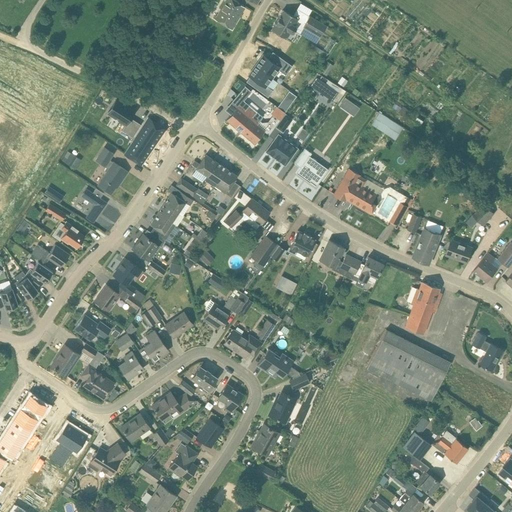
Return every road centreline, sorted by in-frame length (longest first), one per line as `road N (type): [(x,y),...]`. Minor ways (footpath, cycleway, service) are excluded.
road 1 (residential): [(189,511),(255,401),(246,376),(201,351),(106,409),(84,405),(27,370)]
road 2 (residential): [(511,312),(350,238),(196,126)]
road 3 (residential): [(19,343),(34,338),(86,264),(124,231),(191,132)]
road 4 (unclassified): [(191,132),(42,56)]
road 5 (unclassified): [(196,126),(271,0)]
